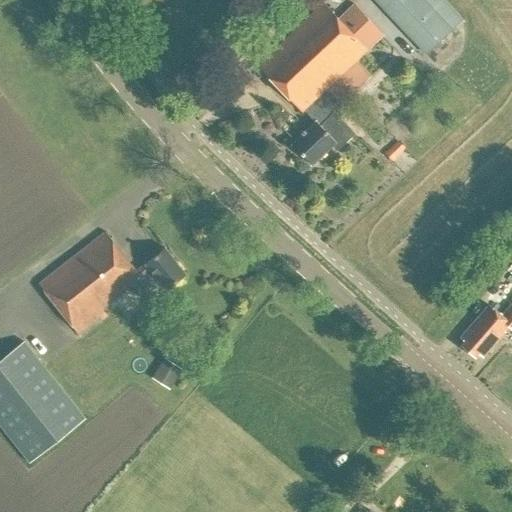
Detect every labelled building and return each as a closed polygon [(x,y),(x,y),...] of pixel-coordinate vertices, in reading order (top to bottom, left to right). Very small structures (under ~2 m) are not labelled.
[(374,0),(425,55),(462,21),(442,0),(374,0)] [(304,111),(316,123),(292,145),(311,166),(333,145),(338,150),(355,134),(335,113),(342,106),(341,105),(370,77),(355,61),(383,35),(355,5),(339,20),(323,3),(257,66),(302,112),(304,111)] [(105,233),(39,284),(81,337),(107,316),(101,310),(131,286),(142,299),(160,284),(166,291),(186,275),(165,249),(145,264),(136,272),(105,233)] [(465,342),(461,347),(475,358),(478,354),(483,358),(509,328),(511,330),(511,301),(500,315),(489,305),(460,338),(465,342)] [(24,342),(0,361),(0,424),(30,463),(85,419),(24,342)] [(172,355),(158,374),(175,387),(190,368),(172,355)]
